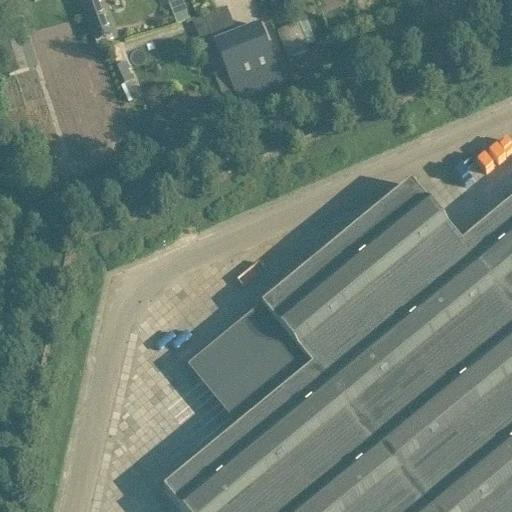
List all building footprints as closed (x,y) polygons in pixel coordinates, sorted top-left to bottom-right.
[(79,0),(95,46),(112,40),(98,0),(79,0)] [(284,0),(275,0),(270,2),(274,12),(287,7),(284,0)] [(183,1),(169,7),(176,25),(190,19),(183,1)] [(236,37),(227,11),(204,19),(215,46),(204,51),(223,100),(281,79),(260,27),(236,37)] [(237,432),(164,493),(179,511),(511,511),(511,204),(459,249),(410,190),(313,269),(263,310),(313,371),(237,432)] [(246,254),(203,290),(221,311),(264,276),(246,254)] [(191,297),(150,335),(179,365),(219,328),(191,297)]
